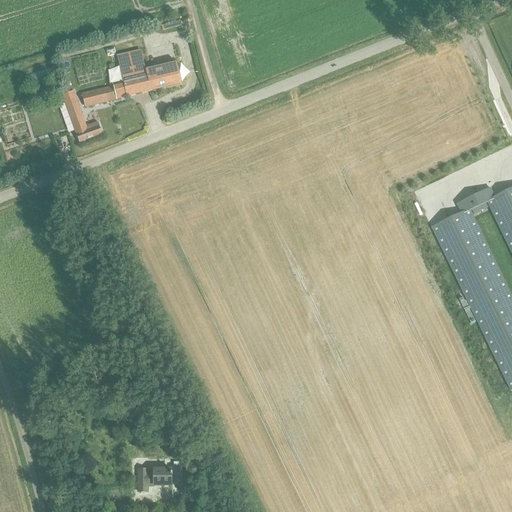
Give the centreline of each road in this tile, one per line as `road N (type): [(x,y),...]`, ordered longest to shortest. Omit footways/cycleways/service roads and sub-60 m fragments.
road 1 (tertiary): [(0,201),(471,11)]
road 2 (unclassified): [(43,511),(0,370)]
